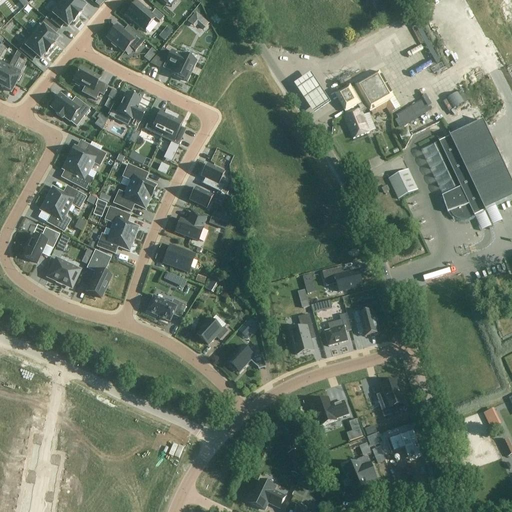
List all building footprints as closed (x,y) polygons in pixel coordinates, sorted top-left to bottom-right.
[(59,0),(58,2),(77,18),(81,14),(80,13),(84,7),(76,0),(59,0)] [(58,2),(49,13),(54,17),(51,22),(60,29),(64,25),(67,28),(71,22),(73,23),(77,18),(58,2)] [(136,3),(125,16),(144,32),(154,19),(159,23),(163,18),(155,10),(151,15),(136,3)] [(39,25),(30,35),(49,51),(53,46),(52,45),(57,40),(53,37),(57,32),(44,21),(40,26),(39,25)] [(116,26),(105,38),(112,44),(111,45),(115,49),(116,48),(123,54),(129,48),(135,53),(145,41),(131,30),(127,35),(123,32),(116,26)] [(23,46),(19,51),(32,62),(36,57),(40,60),(44,55),(45,56),(49,51),(30,35),(22,45),(23,46)] [(171,52),(166,64),(175,68),(172,74),(172,75),(186,82),(195,62),(182,56),(181,56),(171,52)] [(354,56),(352,59),(370,72),(372,68),(354,56)] [(9,67),(0,83),(0,87),(10,93),(16,81),(18,82),(21,76),(19,75),(20,73),(13,69),(18,59),(14,57),(11,63),(9,67)] [(0,83),(9,67),(0,62),(0,83)] [(431,69),(432,74),(446,69),(444,64),(431,69)] [(80,69),(73,82),(85,88),(82,94),(95,101),(98,94),(103,96),(107,88),(98,83),(100,80),(80,69)] [(357,106),(359,110),(343,117),(353,140),(369,134),(361,115),(368,111),(370,114),(395,100),(379,72),(355,86),(355,87),(352,89),(350,86),(335,94),(338,100),(336,101),(340,108),(342,107),(345,113),(357,106)] [(331,105),(310,75),(301,81),(294,86),(314,116),(320,112),(331,105)] [(433,92),(426,95),(433,111),(440,108),(433,92)] [(126,94),(117,114),(129,120),(130,121),(131,119),(134,121),(139,123),(140,124),(145,112),(137,108),(140,101),(126,94)] [(89,110),(75,99),(71,104),(60,95),(50,108),(57,113),(55,115),(62,119),(63,118),(69,123),(76,114),(82,119),(89,110)] [(423,99),(396,116),(404,127),(430,110),(423,99)] [(451,114),(458,125),(475,116),(468,104),(451,114)] [(151,115),(144,131),(161,139),(172,116),(161,110),(157,118),(151,115)] [(372,115),(368,117),(374,133),(378,131),(372,115)] [(172,116),(161,139),(178,147),(185,131),(179,128),(183,121),(172,116)] [(445,140),(434,146),(456,193),(442,198),(448,214),(450,213),(452,216),(455,219),(458,221),(461,222),(465,222),(468,221),(472,219),(474,217),(480,214),(511,199),(511,182),(483,122),(445,140)] [(406,142),(415,138),(412,133),(404,136),(406,142)] [(74,147),(68,159),(90,171),(93,164),(99,167),(106,155),(88,146),(84,153),(74,147)] [(90,171),(68,159),(62,171),(72,176),(69,183),(86,192),(92,180),(87,177),(90,171)] [(224,174),(206,165),(200,178),(212,184),(209,189),(220,194),(223,188),(218,186),(224,174)] [(148,175),(128,166),(122,178),(130,182),(127,188),(150,199),(155,187),(145,182),(148,175)] [(408,171),(389,180),(399,200),(418,191),(408,171)] [(52,188),(46,200),(68,212),(71,206),(79,210),(86,198),(66,188),(63,194),(52,188)] [(150,199),(127,188),(124,195),(118,192),(113,205),(131,213),(134,206),(145,210),(150,199)] [(195,188),(188,201),(206,210),(213,197),(195,188)] [(218,193),(214,201),(219,203),(223,196),(218,193)] [(68,212),(46,200),(40,211),(50,217),(46,224),(63,233),(70,222),(64,218),(68,212)] [(113,225),(110,231),(133,240),(138,228),(127,224),(130,217),(109,209),(104,221),(113,225)] [(180,220),(175,233),(198,242),(202,229),(201,229),(205,219),(191,213),(187,223),(180,220)] [(209,224),(216,227),(218,221),(211,218),(209,224)] [(40,239),(32,235),(25,250),(27,251),(24,258),(37,264),(45,247),(52,250),(59,236),(45,229),(40,239)] [(133,240),(110,231),(108,238),(101,235),(96,248),(115,255),(117,248),(129,252),(133,240)] [(56,249),(63,252),(69,240),(62,236),(56,249)] [(163,264),(188,273),(194,256),(169,247),(163,264)] [(96,273),(86,292),(101,299),(111,278),(96,271),(102,259),(93,255),(87,269),(96,273)] [(70,288),(78,272),(56,261),(48,278),(56,282),(57,282),(62,285),(62,284),(63,285),(70,288)] [(44,281),(51,270),(46,266),(43,271),(36,267),(32,273),(44,281)] [(342,268),(323,273),(326,287),(337,285),(339,293),(362,287),(358,272),(344,276),(342,268)] [(197,277),(195,282),(203,285),(205,280),(197,277)] [(147,312),(169,323),(172,315),(179,319),(185,307),(173,301),(171,306),(153,298),(147,312)] [(318,305),(311,307),(313,314),(320,312),(318,305)] [(359,313),(353,314),(356,326),(361,324),(364,334),(365,338),(379,334),(373,313),(360,316),(359,313)] [(301,330),(291,332),(297,356),(313,352),(310,342),(307,329),(312,327),(309,315),(298,318),(301,330)] [(329,348),(348,342),(345,333),(351,332),(347,315),(339,317),(341,322),(328,325),(330,332),(325,333),(329,348)] [(203,342),(209,347),(217,339),(220,342),(228,333),(226,330),(224,329),(223,330),(213,321),(212,320),(196,336),(203,342)] [(228,363),(231,365),(229,367),(236,372),(237,371),(240,373),(251,362),(258,369),(259,370),(266,368),(263,357),(256,358),(256,359),(254,359),(253,358),(254,358),(242,347),(228,363)] [(378,397),(377,397),(384,418),(397,414),(395,408),(405,404),(397,381),(381,386),(384,395),(382,395),(383,397),(379,399),(378,397)] [(329,399),(312,405),(315,414),(318,422),(320,428),(337,422),(336,420),(349,416),(344,402),(331,407),(329,399)] [(493,409),(484,414),(492,429),(501,425),(493,409)] [(424,454),(415,431),(394,439),(397,447),(403,444),(410,460),(424,454)] [(511,446),(509,440),(499,444),(507,459),(511,455),(511,446)] [(360,467),(345,473),(348,480),(347,480),(350,486),(351,485),(354,493),(369,487),(368,483),(371,482),(371,483),(376,481),(367,458),(357,461),(360,467)] [(261,482),(250,504),(265,511),(268,504),(280,510),(285,498),(274,492),(275,489),(261,482)] [(294,496),(286,511),(308,511),(299,508),(303,501),(294,496)]
